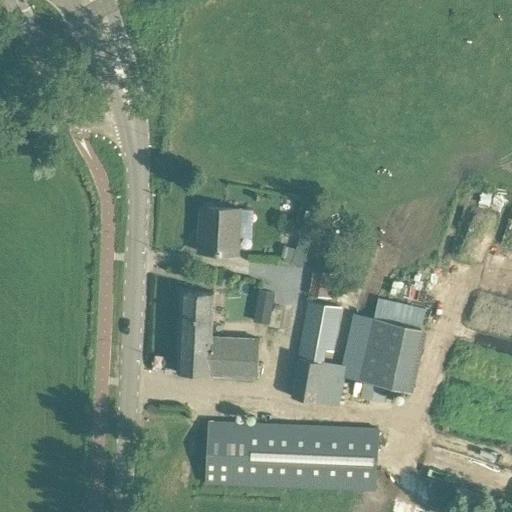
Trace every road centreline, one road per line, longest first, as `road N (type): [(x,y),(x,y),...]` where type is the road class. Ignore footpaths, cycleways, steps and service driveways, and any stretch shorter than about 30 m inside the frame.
road 1 (tertiary): [(122,511),(138,211),(133,126)]
road 2 (unclassified): [(133,126),(70,117),(16,0)]
road 3 (tertiary): [(133,126),(88,0)]
